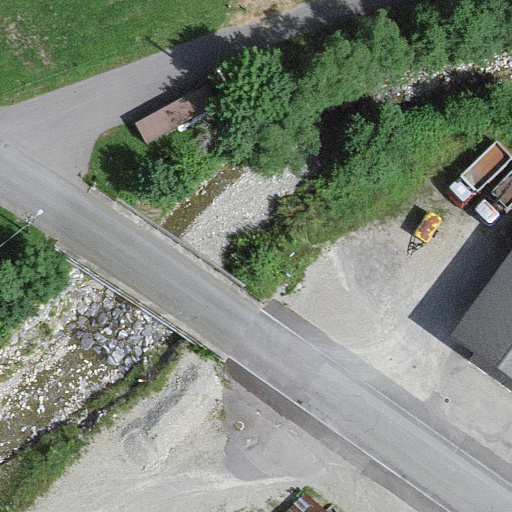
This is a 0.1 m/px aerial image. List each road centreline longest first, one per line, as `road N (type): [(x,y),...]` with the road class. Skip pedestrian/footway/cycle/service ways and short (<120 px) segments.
road 1 (tertiary): [(0,176),(493,511)]
road 2 (residential): [(0,153),(160,77),(387,0)]
